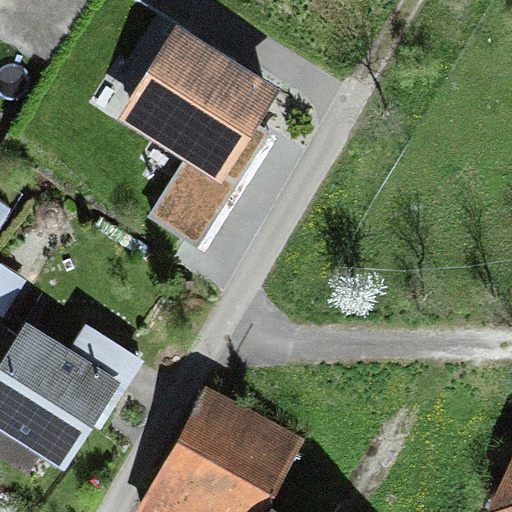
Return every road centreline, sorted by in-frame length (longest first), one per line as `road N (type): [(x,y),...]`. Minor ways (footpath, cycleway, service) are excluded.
road 1 (residential): [(357,85),(113,511)]
road 2 (track): [(216,337),(511,342)]
